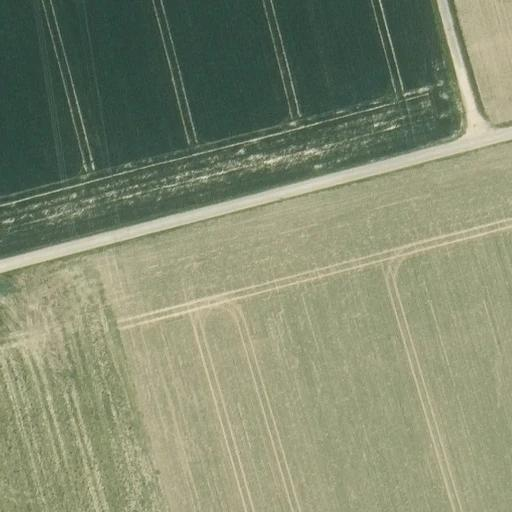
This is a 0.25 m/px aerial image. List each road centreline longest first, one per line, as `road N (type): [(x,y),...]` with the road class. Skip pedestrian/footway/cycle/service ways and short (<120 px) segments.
road 1 (track): [(511,137),(0,272)]
road 2 (track): [(442,0),(480,145)]
